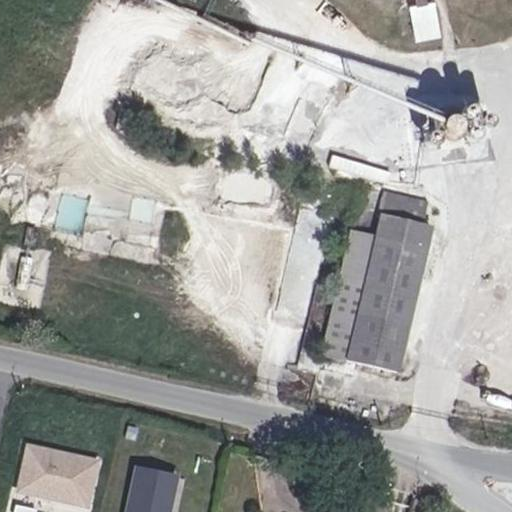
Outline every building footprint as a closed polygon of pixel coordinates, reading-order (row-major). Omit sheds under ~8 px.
[(445,30),(441,0),(413,0),(416,33),(445,30)] [(431,155),(456,152),(452,126),(428,129),(431,155)] [(400,365),(423,261),(425,252),(427,243),(419,241),(425,218),(380,206),(379,215),(371,249),(353,244),(328,356),(397,384),(400,365)] [(99,458),(28,443),(18,492),(89,506),(99,458)] [(172,511),(180,475),(137,466),(127,511),(172,511)]
